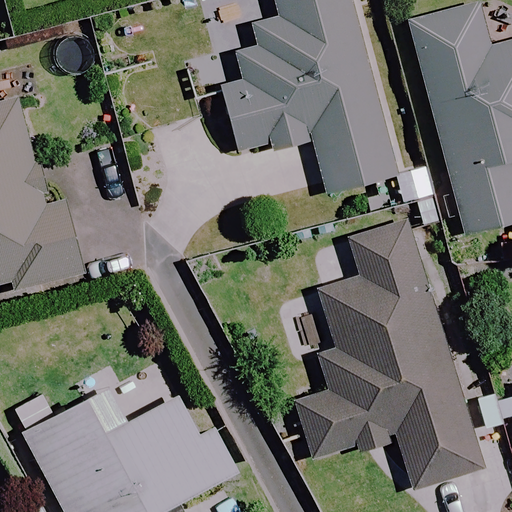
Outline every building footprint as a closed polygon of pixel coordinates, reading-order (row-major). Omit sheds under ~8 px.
[(391,177),(345,0),(273,0),(279,20),(246,28),(252,50),(182,68),(191,102),(220,94),(237,160),(308,142),(322,195),(391,177)] [(511,38),(490,45),(480,5),(406,24),(461,236),(511,222),(511,38)] [(0,104),(0,287),(9,285),(11,291),(84,276),(63,177),(35,183),(17,101),(0,104)] [(479,468),(405,222),(346,240),(357,277),(315,290),(332,347),(315,352),(327,391),(291,402),(309,461),(392,436),(408,490),(479,468)] [(195,435),(174,396),(100,434),(82,399),(20,431),(61,511),(157,511),(233,473),(210,427),(195,435)]
